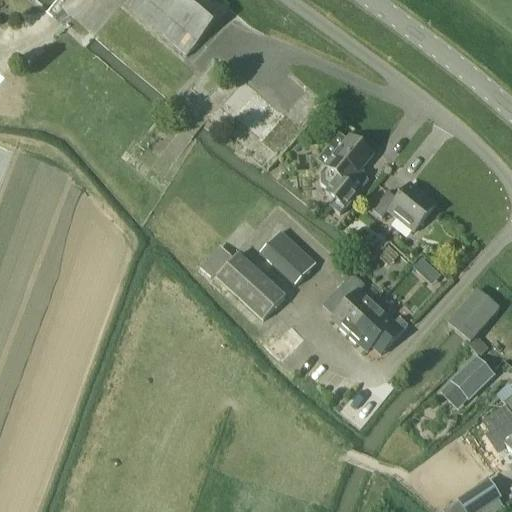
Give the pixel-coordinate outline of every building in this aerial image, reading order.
[(185,59),(228,8),(218,0),(137,0),(129,11),(185,59)] [(284,117),(243,81),(220,108),(261,143),(284,117)] [(190,90),(183,98),(195,110),(203,101),(190,90)] [(348,187),(373,157),(349,138),(339,151),(337,150),(330,159),(331,160),(324,169),(326,170),(320,177),(321,186),(328,191),(325,195),(334,202),(329,208),(340,217),(358,195),(348,187)] [(414,234),(435,208),(409,186),(397,201),(387,194),(372,213),(381,221),(388,213),(414,234)] [(315,267),(279,234),(259,256),(294,289),(315,267)] [(215,278),(231,261),(220,250),(204,267),(215,278)] [(284,300),(237,256),(215,280),(262,324),(284,300)] [(422,261),(413,271),(420,278),(429,268),(422,261)] [(375,309),(358,294),(364,288),(352,277),(320,311),(349,337),(375,309)] [(469,345),(498,311),(476,293),(447,327),(469,345)] [(388,349),(407,328),(399,320),(393,326),(375,309),(349,337),(367,354),(379,341),(388,349)] [(282,364),(301,345),(302,346),(305,343),(291,329),(281,339),(276,334),(264,346),(282,364)] [(477,340),(468,348),(479,359),(487,351),(477,340)] [(475,358),(449,382),(466,400),(492,376),(475,358)] [(486,483),(457,502),(463,511),(481,511),(498,501),(486,483)]
